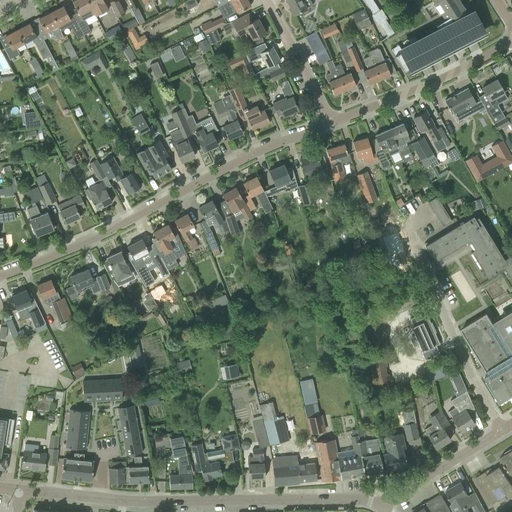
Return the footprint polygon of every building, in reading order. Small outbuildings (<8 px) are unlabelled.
[(94,14),(91,9),(86,0),(74,0),(72,1),(79,15),(82,19),(77,22),(77,23),(84,35),(90,31),(84,20),(94,14)] [(108,10),(102,0),(86,0),(91,9),(94,14),(95,16),(108,10)] [(115,12),(114,13),(117,18),(117,17),(124,14),(117,0),(114,0),(109,2),(115,12)] [(186,0),(182,2),(186,10),(197,4),(194,0),(186,0)] [(247,0),(229,0),(223,4),(228,14),(235,10),(237,13),(241,10),(250,6),(247,0)] [(285,0),(293,15),(312,5),(309,0),(285,0)] [(372,0),(363,0),(373,14),(373,15),(380,11),(379,10),(372,0)] [(432,0),(433,1),(434,2),(436,5),(434,6),(438,14),(441,12),(443,16),(442,16),(443,17),(445,20),(436,26),(436,25),(435,25),(437,27),(439,31),(417,45),(415,42),(402,51),(399,47),(398,45),(391,49),(394,55),(394,56),(403,69),(404,70),(410,67),(431,53),(434,57),(435,57),(434,57),(450,47),(459,41),(464,37),(467,35),(477,29),(478,29),(471,18),(470,18),(469,16),(468,15),(466,12),(461,4),(461,3),(460,2),(458,0),(432,0)] [(130,9),(134,16),(140,13),(136,5),(130,9)] [(63,6),(50,12),(58,26),(70,20),(63,6)] [(352,15),(358,30),(371,24),(364,10),(352,15)] [(58,26),(50,12),(50,13),(49,12),(48,12),(48,11),(47,11),(46,12),(45,12),(45,13),(45,14),(45,15),(38,19),(45,32),(51,30),(58,39),(63,36),(58,26)] [(140,13),(134,16),(138,23),(143,20),(140,13)] [(260,35),(265,33),(263,31),(264,29),(263,26),(261,26),(257,19),(252,22),(248,13),(232,22),(239,36),(244,33),(252,47),(263,41),(260,35)] [(201,25),(205,33),(226,23),(223,17),(211,23),(210,20),(201,25)] [(384,19),(378,23),(379,24),(387,37),(394,33),(385,20),(384,19)] [(17,30),(24,43),(33,39),(35,43),(34,44),(43,59),(46,57),(53,71),(58,68),(43,39),(39,42),(29,23),(17,30)] [(71,26),(77,38),(84,35),(77,23),(71,26)] [(334,23),(319,30),(323,38),(337,31),(334,23)] [(122,33),(118,24),(104,31),(108,39),(122,33)] [(133,28),(126,32),(128,36),(136,32),(133,28)] [(16,48),(24,43),(17,30),(4,36),(9,45),(9,46),(4,49),(9,59),(19,54),(16,48)] [(305,37),(319,65),(330,59),(324,48),(315,31),(305,37)] [(63,43),(66,50),(72,47),(69,40),(63,43)] [(206,40),(199,43),(202,49),(209,46),(206,40)] [(179,44),(170,48),(172,52),(177,50),(180,57),(184,56),(179,44)] [(245,52),(249,62),(261,57),(267,68),(280,61),(275,52),(274,53),(271,47),(267,49),(264,44),(252,49),(245,52)] [(129,45),(122,48),(126,55),(132,51),(129,45)] [(345,63),(351,60),(346,49),(344,45),(338,48),(345,63)] [(346,49),(351,60),(356,71),(363,68),(353,46),(346,49)] [(72,47),(66,50),(70,58),(76,55),(72,47)] [(367,52),(369,56),(379,80),(384,78),(384,79),(386,79),(389,78),(389,76),(389,75),(390,75),(379,49),(377,48),(367,52)] [(99,49),(80,60),(85,70),(105,59),(99,49)] [(249,62),(245,52),(237,56),(244,73),(252,69),(250,64),(249,62)] [(379,80),(369,56),(363,59),(368,70),(363,72),(368,84),(379,80)] [(29,61),(33,68),(39,65),(35,58),(29,61)] [(149,65),(155,78),(163,75),(157,61),(149,65)] [(344,90),(334,67),(333,67),(330,61),(326,63),(330,73),(325,75),(333,95),(344,90)] [(355,85),(351,76),(350,73),(344,75),(340,64),(334,67),(344,90),(349,88),(350,90),(354,88),(355,86),(355,85)] [(39,65),(33,68),(36,75),(42,72),(39,65)] [(270,73),(273,80),(284,75),(281,68),(270,73)] [(298,110),(292,98),(294,97),(287,80),(281,83),(283,87),(280,88),(284,98),(272,103),(277,115),(281,113),(282,116),(298,110)] [(478,97),(484,108),(493,123),(504,117),(501,111),(495,114),(491,107),(507,99),(496,80),(481,88),(484,94),(478,97)] [(228,90),(235,105),(234,105),(241,121),(247,119),(251,129),(269,122),(264,110),(259,112),(256,106),(248,110),(244,101),(237,86),(228,90)] [(456,94),(444,100),(456,121),(467,115),(463,108),(475,102),(472,97),(467,88),(456,94)] [(233,112),(236,111),(232,102),(224,105),(221,100),(213,104),(219,118),(226,116),(229,124),(222,127),(228,139),(242,133),(233,112)] [(191,134),(184,118),(180,110),(171,114),(177,129),(168,133),(173,143),(181,162),(194,156),(186,138),(183,139),(182,137),(191,134)] [(425,111),(413,118),(420,132),(426,129),(433,142),(432,142),(437,152),(450,145),(445,136),(440,127),(436,129),(433,124),(432,124),(425,111)] [(35,112),(32,112),(34,127),(43,126),(35,112)] [(139,113),(131,118),(140,134),(149,129),(139,113)] [(188,117),(184,118),(191,134),(194,132),(198,139),(204,151),(217,145),(213,136),(209,128),(203,131),(201,127),(196,125),(191,115),(188,117)] [(493,124),(497,130),(509,123),(505,117),(493,124)] [(409,152),(405,142),(409,141),(402,124),(390,129),(397,146),(396,146),(398,151),(400,156),(409,152)] [(379,145),(380,148),(381,148),(383,152),(387,151),(389,155),(398,151),(396,146),(397,146),(390,129),(375,136),(379,145)] [(112,133),(117,142),(122,139),(117,130),(112,133)] [(422,137),(417,141),(426,158),(432,154),(422,137)] [(377,160),(375,153),(372,154),(370,149),(367,138),(352,142),(357,159),(363,157),(365,164),(377,160)] [(164,158),(167,156),(168,156),(159,140),(158,140),(158,141),(147,147),(150,153),(151,152),(162,173),(170,169),(164,158)] [(475,155),(464,161),(476,182),(511,161),(511,160),(501,140),(490,146),(496,157),(480,165),(475,155)] [(426,158),(417,141),(411,144),(420,161),(426,158)] [(345,178),(341,164),(351,161),(349,154),(347,155),(347,154),(344,144),(326,150),(328,159),(329,162),(335,181),(345,178)] [(147,147),(137,153),(136,153),(145,169),(145,168),(148,167),(155,178),(162,173),(151,152),(150,153),(147,147)] [(375,153),(377,160),(379,164),(387,160),(383,152),(381,148),(380,148),(375,150),(375,153)] [(453,148),(446,152),(452,162),(459,158),(453,148)] [(300,158),(303,167),(306,179),(314,176),(312,169),(319,167),(320,171),(327,168),(323,156),(317,158),(316,153),(300,158)] [(106,176),(105,176),(107,179),(113,176),(116,181),(119,179),(127,193),(139,186),(131,172),(124,176),(112,156),(99,164),(106,176)] [(98,180),(105,176),(106,176),(99,164),(98,164),(96,160),(89,163),(98,180)] [(297,187),(291,166),(285,169),(283,164),(268,170),(275,187),(288,181),(292,189),(297,187)] [(60,173),(59,176),(61,179),(65,180),(68,179),(69,175),(67,172),(63,171),(60,173)] [(357,175),(367,203),(376,200),(366,171),(357,175)] [(8,179),(13,192),(19,190),(14,177),(8,179)] [(242,184),(247,192),(249,196),(255,193),(263,210),(271,207),(267,197),(266,197),(264,192),(261,186),(256,177),(242,184)] [(96,210),(111,202),(101,182),(84,191),(88,199),(90,198),(96,210)] [(297,186),(302,205),(315,201),(310,182),(297,186)] [(38,187),(47,205),(56,201),(48,183),(38,187)] [(79,190),(75,184),(70,186),(73,193),(79,190)] [(30,219),(29,219),(35,235),(53,228),(47,212),(40,215),(36,206),(35,206),(34,202),(42,199),(37,187),(25,192),(30,204),(31,204),(32,207),(26,210),(30,219)] [(251,217),(240,196),(235,187),(228,191),(228,190),(224,192),(224,193),(222,195),(227,203),(228,206),(231,212),(239,208),(245,220),(251,217)] [(271,188),(264,192),(266,197),(273,194),(271,188)] [(59,211),(61,215),(65,224),(80,217),(76,210),(85,206),(80,197),(79,195),(70,199),(57,205),(59,211)] [(451,221),(436,197),(427,202),(442,227),(451,221)] [(483,198),(475,201),(478,209),(486,206),(483,198)] [(219,232),(228,230),(226,220),(221,211),(218,212),(211,200),(198,208),(208,226),(212,223),(214,226),(216,225),(219,232)] [(399,200),(394,203),(397,208),(403,205),(399,200)] [(194,226),(192,222),(187,214),(185,215),(185,214),(183,213),(181,215),(180,216),(181,217),(174,221),(179,230),(180,233),(181,233),(185,242),(186,241),(191,250),(198,246),(193,238),(192,238),(187,230),(194,226)] [(226,220),(228,230),(229,230),(230,234),(238,232),(232,214),(224,216),(226,220)] [(500,261),(474,219),(473,216),(460,224),(459,224),(434,240),(424,246),(434,262),(469,241),(471,244),(474,249),(470,252),(487,278),(503,268),(510,279),(511,278),(511,260),(509,256),(504,259),(500,261)] [(159,245),(154,247),(167,270),(178,265),(170,251),(172,249),(170,245),(177,242),(167,224),(152,233),(159,245)] [(204,234),(211,251),(218,248),(211,231),(204,234)] [(386,250),(380,252),(382,260),(402,270),(398,259),(395,260),(394,255),(404,252),(398,233),(382,238),(386,250)] [(148,251),(142,239),(126,247),(133,260),(134,259),(138,266),(134,269),(152,299),(153,300),(167,292),(154,271),(150,274),(140,256),(148,251)] [(377,254),(374,243),(363,246),(366,257),(377,254)] [(290,244),(283,246),(288,261),(295,259),(290,244)] [(132,273),(128,263),(126,264),(120,251),(106,258),(111,269),(107,271),(111,280),(112,279),(117,286),(120,285),(118,279),(132,273)] [(109,287),(104,274),(96,277),(96,279),(92,280),(88,270),(69,277),(73,286),(66,289),(70,299),(77,297),(75,292),(91,287),(93,293),(101,290),(100,287),(104,285),(105,288),(109,287)] [(36,286),(40,295),(43,303),(47,305),(51,303),(58,323),(72,318),(64,298),(60,299),(57,292),(56,293),(50,280),(36,286)] [(11,296),(10,296),(17,312),(26,308),(34,327),(45,323),(31,293),(30,293),(30,294),(28,295),(26,290),(18,293),(17,291),(11,294),(11,296)] [(209,301),(218,319),(230,314),(221,296),(209,301)] [(152,299),(144,304),(148,311),(157,306),(153,300),(152,299)] [(511,312),(496,322),(497,323),(493,325),(486,314),(461,330),(486,372),(487,371),(489,374),(484,377),(487,381),(486,381),(500,403),(511,395),(511,312)] [(419,314),(410,318),(413,326),(410,327),(414,335),(421,352),(424,351),(439,344),(434,332),(433,333),(432,330),(433,329),(430,322),(426,314),(421,317),(419,314)] [(237,333),(235,327),(234,321),(227,323),(230,335),(237,333)] [(141,356),(131,358),(132,365),(142,363),(141,356)] [(385,367),(387,367),(385,358),(368,362),(373,385),(391,381),(389,373),(386,374),(385,367)] [(172,364),(175,374),(191,370),(188,359),(172,364)] [(223,366),(226,379),(239,377),(237,364),(223,366)] [(81,366),(72,371),(75,378),(85,372),(81,366)] [(25,402),(27,391),(33,392),(36,376),(20,373),(15,400),(25,402)] [(122,399),(121,379),(111,380),(112,399),(122,399)] [(102,400),(101,380),(92,381),(93,401),(102,400)] [(112,399),(111,380),(101,380),(102,400),(112,399)] [(93,401),(92,381),(82,381),(83,401),(93,401)] [(455,408),(448,412),(452,418),(456,424),(461,433),(475,425),(465,410),(472,405),(466,391),(450,401),(455,408)] [(259,405),(262,419),(262,421),(263,420),(270,445),(289,440),(283,416),(276,417),(272,402),(259,405)] [(119,420),(135,417),(133,405),(117,408),(119,420)] [(88,421),(89,411),(69,409),(68,419),(88,421)] [(437,422),(424,429),(428,436),(430,440),(435,449),(450,440),(441,426),(447,422),(442,413),(440,410),(433,415),(437,422)] [(306,418),(310,434),(325,430),(321,415),(306,418)] [(0,469),(6,470),(8,453),(1,452),(2,444),(9,445),(14,420),(0,417),(0,469)] [(137,429),(135,417),(119,420),(121,432),(137,429)] [(87,430),(88,421),(68,419),(67,428),(87,430)] [(262,421),(262,419),(253,421),(259,449),(252,449),(252,456),(247,456),(248,478),(264,477),(264,464),(263,464),(262,447),(270,445),(263,420),(262,421)] [(414,422),(403,425),(406,441),(418,438),(414,422)] [(86,439),(87,430),(67,428),(66,437),(86,439)] [(139,441),(137,429),(121,432),(124,443),(139,441)] [(383,437),(387,453),(382,454),(384,461),(386,471),(407,466),(403,449),(405,449),(402,433),(383,437)] [(186,455),(182,435),(169,438),(173,458),(186,455)] [(239,449),(236,435),(222,438),(224,452),(231,451),(239,449)] [(353,448),(336,451),(335,451),(340,479),(364,475),(359,441),(358,438),(358,435),(351,436),(353,448)] [(85,449),(86,439),(66,437),(65,447),(85,449)] [(335,451),(336,451),(333,438),(327,439),(327,438),(314,441),(315,442),(321,479),(322,481),(334,480),(340,479),(335,451)] [(383,471),(381,462),(379,452),(378,453),(377,442),(366,444),(365,440),(359,441),(364,475),(383,471)] [(142,453),(139,441),(124,443),(126,455),(142,453)] [(218,464),(233,461),(231,451),(224,452),(223,449),(206,452),(206,454),(203,454),(201,443),(190,445),(196,472),(201,470),(203,480),(211,478),(211,476),(221,474),(218,464)] [(37,453),(38,445),(25,444),(24,451),(23,451),(21,467),(43,470),(44,462),(47,462),(47,463),(55,464),(56,454),(57,450),(49,449),(48,454),(37,453)] [(487,475),(485,473),(474,480),(490,505),(498,501),(491,490),(500,485),(509,499),(511,497),(511,486),(506,477),(511,472),(511,450),(500,458),(504,464),(487,475)] [(91,481),(93,461),(83,460),(84,454),(73,453),(73,459),(63,458),(61,478),(91,481)] [(148,482),(147,466),(141,466),(141,456),(134,457),(134,466),(108,468),(109,484),(129,483),(148,482)] [(273,458),(272,459),(273,476),(274,486),(289,484),(299,484),(299,482),(316,480),(315,470),(314,463),(304,463),(298,464),(298,462),(295,463),(294,456),(273,458)] [(194,481),(190,465),(179,467),(179,475),(169,476),(169,489),(192,488),(192,481),(194,481)] [(468,495),(466,491),(461,482),(445,491),(456,511),(468,511),(469,511),(467,508),(472,505),(476,511),(485,511),(475,492),(468,495)] [(450,511),(445,503),(440,495),(427,503),(426,506),(415,511),(450,511)]
